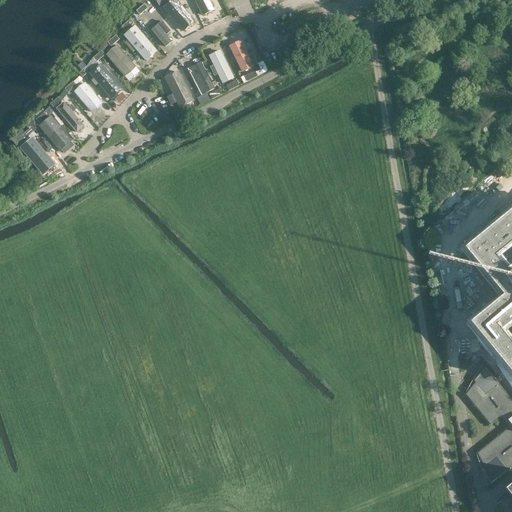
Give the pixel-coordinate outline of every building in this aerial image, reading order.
[(144,3),(136,10),(139,14),(147,7),(144,3)] [(130,19),(121,25),(125,30),(133,23),(130,19)] [(120,39),(126,34),(122,29),(116,34),(120,39)] [(116,34),(107,41),(110,45),(119,38),(116,34)] [(101,50),(93,57),(96,61),(104,54),(101,50)] [(87,66),(78,72),(82,77),(90,70),(87,66)] [(246,75),(248,80),(258,75),(256,70),(246,75)] [(226,85),(229,90),(239,85),(236,80),(226,85)] [(73,81),(64,88),(68,92),(76,85),(73,81)] [(209,93),(212,99),(222,94),(219,88),(209,93)] [(58,97),(50,104),(53,108),(62,101),(58,97)] [(149,100),(163,123),(169,120),(154,97),(149,100)] [(179,108),(181,114),(192,109),(189,103),(179,108)] [(44,112),(36,119),(39,123),(47,117),(44,112)] [(33,132),(39,123),(36,120),(36,119),(30,128),(31,131),(33,132)] [(19,133),(11,140),(18,149),(26,142),(24,139),(33,132),(31,131),(30,128),(21,135),(19,133)] [(13,151),(23,164),(27,161),(16,148),(13,151)] [(511,218),(509,215),(464,252),(506,304),(470,334),(511,385),(511,218)]
